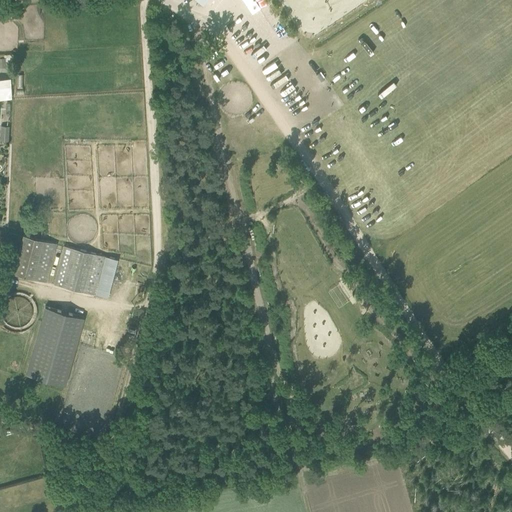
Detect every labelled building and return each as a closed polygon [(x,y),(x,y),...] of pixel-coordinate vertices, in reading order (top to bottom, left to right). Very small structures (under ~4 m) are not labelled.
[(6,7),(6,15),(16,15),(15,6),(6,7)] [(0,76),(0,97),(4,98),(4,90),(10,90),(9,77),(0,76)] [(0,238),(22,244),(23,236),(0,230),(0,238)] [(24,235),(23,236),(22,244),(14,273),(47,282),(57,243),(24,235)] [(54,283),(96,294),(106,256),(64,245),(54,283)] [(18,295),(14,300),(19,305),(23,300),(18,295)] [(85,316),(79,315),(45,305),(26,373),(65,384),(85,316)]
